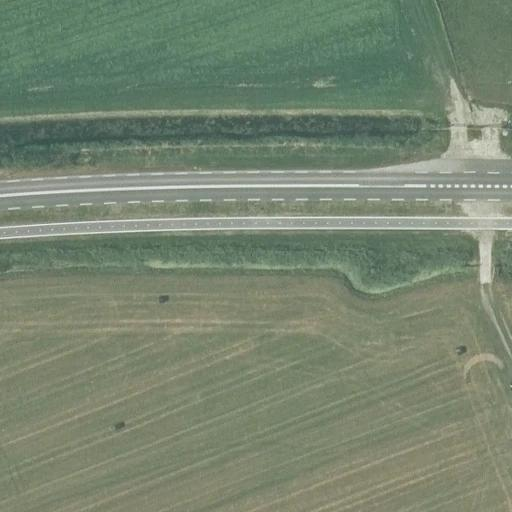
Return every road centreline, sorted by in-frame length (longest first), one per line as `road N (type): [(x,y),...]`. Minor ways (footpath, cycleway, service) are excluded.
road 1 (primary): [(511,201),(0,200)]
road 2 (track): [(485,283),(475,108)]
